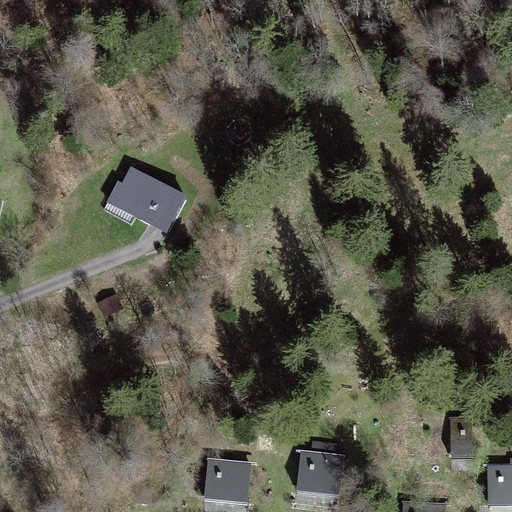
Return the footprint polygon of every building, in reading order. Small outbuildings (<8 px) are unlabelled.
[(120,182),(108,204),(167,235),(186,201),(132,171),(125,184),(120,182)] [(472,420),(450,421),(450,453),(472,453),(472,420)] [(301,454),(297,486),(340,491),(343,459),(301,454)] [(488,468),(488,501),(511,500),(511,459),(510,460),(510,467),(488,468)] [(208,462),(205,495),(248,499),(251,466),(208,462)]
